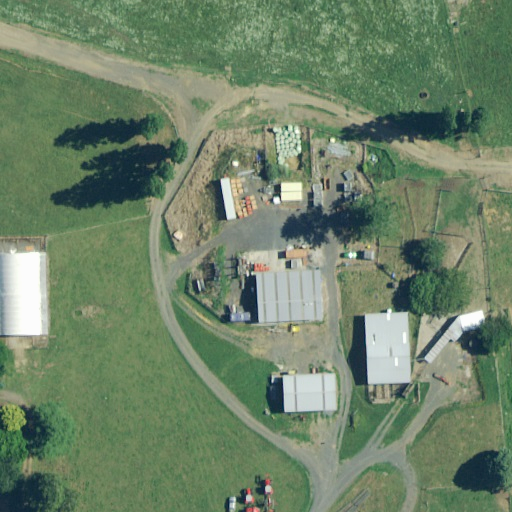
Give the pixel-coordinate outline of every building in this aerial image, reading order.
[(302,132),(278,132),(278,173),(302,173),(302,132)] [(238,212),(245,211),(247,189),(245,175),(222,178),(224,190),(219,191),(222,218),(228,217),(228,220),(239,219),(238,212)] [(269,180),(269,191),(278,191),(278,197),(328,197),(328,180),(269,180)] [(308,226),(280,227),(281,249),(309,248),(308,226)] [(310,251),(282,252),(282,273),(259,274),(260,323),(325,322),(324,272),(310,273),(310,251)] [(49,254),(0,254),(0,335),(49,336),(49,254)] [(453,340),(456,343),(464,333),(489,326),(484,310),(459,317),(425,360),(432,366),(453,340)] [(411,313),(368,314),(369,384),(413,383),(411,313)] [(338,410),(337,375),(285,377),(286,412),(338,410)]
